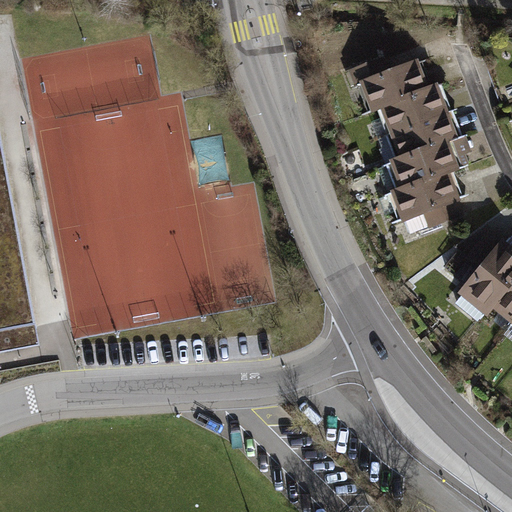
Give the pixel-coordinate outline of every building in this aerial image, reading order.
[(381,61),(352,72),(358,87),(366,84),(375,110),(385,106),(428,90),(417,63),(387,75),(381,61)] [(428,90),(385,106),(395,132),(447,113),(437,86),(428,90)] [(447,113),(395,132),(381,138),(391,164),(448,142),(457,139),(447,113)] [(0,352),(39,346),(0,131),(0,352)] [(448,142),(391,164),(378,169),(388,195),(396,192),(448,172),(458,169),(448,142)] [(448,172),(396,192),(406,219),(426,211),(431,225),(461,214),(455,200),(459,199),(448,172)] [(470,261),(482,271),(458,301),(458,306),(474,319),(480,319),(495,300),(511,279),(511,254),(490,237),(470,261)] [(511,279),(495,300),(511,313),(511,279)]
